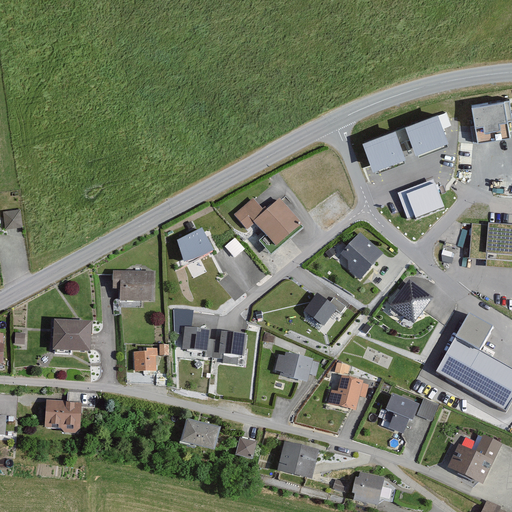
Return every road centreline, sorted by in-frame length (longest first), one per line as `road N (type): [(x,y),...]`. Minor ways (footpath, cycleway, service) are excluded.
road 1 (tertiary): [(335,121),(0,300)]
road 2 (residential): [(109,387),(377,453)]
road 3 (residential): [(189,309),(229,314),(365,206)]
road 4 (tertiary): [(511,71),(412,90),(335,121)]
road 5 (residential): [(377,453),(483,494),(501,474)]
road 6 (residential): [(414,254),(469,195),(511,201)]
